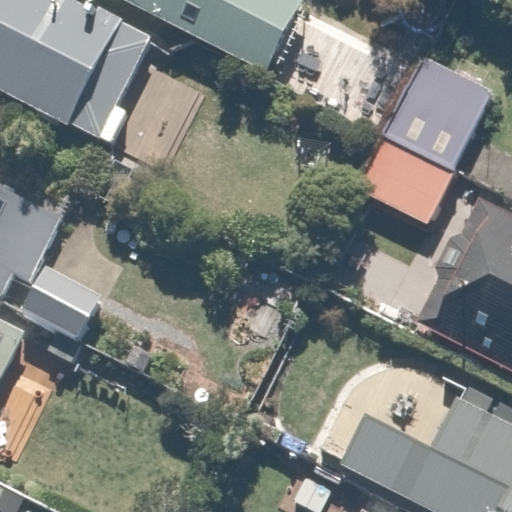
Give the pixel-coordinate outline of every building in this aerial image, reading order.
[(141,33),(76,0),(0,0),(0,96),(86,140),(141,33)] [(106,0),(270,81),(310,0),(106,0)] [(495,101),(420,63),(357,186),(433,225),(495,101)] [(61,219),(0,186),(0,313),(69,350),(100,292),(39,260),(61,219)] [(511,220),(486,206),(416,334),(511,386),(511,220)] [(0,451),(3,453),(48,372),(9,350),(18,334),(0,323),(0,451)] [(511,511),(511,417),(459,390),(429,448),(367,415),(336,475),(408,511),(511,511)]
